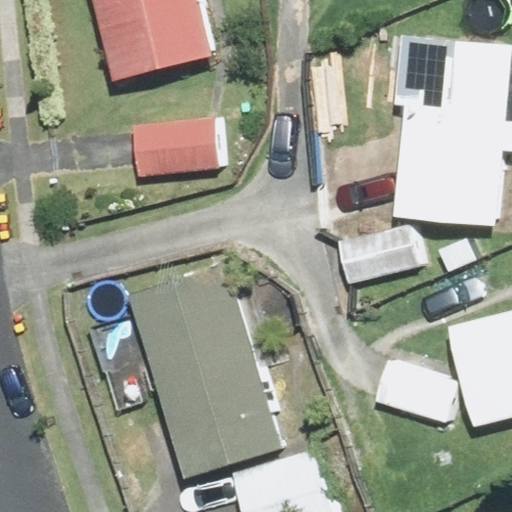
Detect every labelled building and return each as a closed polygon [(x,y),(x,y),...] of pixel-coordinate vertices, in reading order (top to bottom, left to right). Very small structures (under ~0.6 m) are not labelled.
[(202,0),(86,0),(106,81),(216,55),(202,0)] [(511,39),(404,35),(396,212),(510,218),(511,180),(511,39)] [(233,122),(156,126),(159,174),(236,169),(233,122)] [(367,280),(440,258),(430,224),(356,247),(367,280)] [(235,263),(132,292),(185,482),(289,453),(235,263)] [(511,299),(449,313),(474,425),(511,416),(511,299)] [(344,511),(326,447),(238,471),(250,511),(344,511)]
